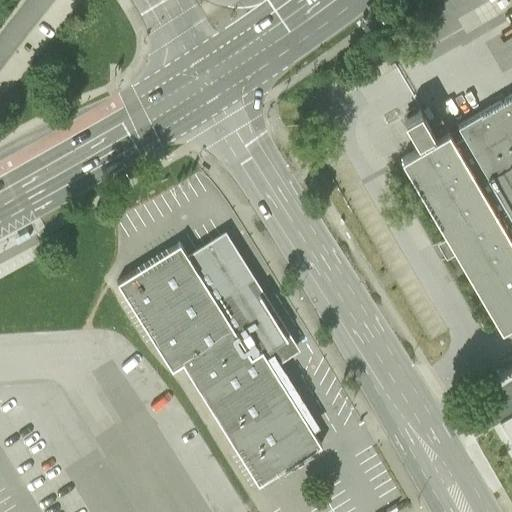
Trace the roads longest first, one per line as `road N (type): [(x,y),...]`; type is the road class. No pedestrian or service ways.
road 1 (tertiary): [(206,77),(468,511)]
road 2 (secondary): [(0,198),(206,77)]
road 3 (secondary): [(206,77),(321,0)]
